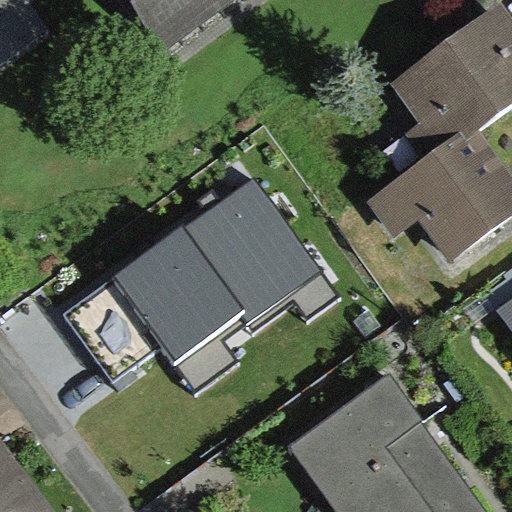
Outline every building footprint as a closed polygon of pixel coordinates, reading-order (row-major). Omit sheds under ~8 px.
[(0,0),(0,66),(41,36),(22,11),(15,2),(17,0),(0,0)] [(105,0),(154,66),(240,0),(105,0)] [(421,220),(450,258),(511,212),(511,177),(475,129),(511,101),(511,23),(499,6),(397,83),(426,122),(408,136),(425,160),(370,201),(397,237),(421,220)] [(249,324),(321,272),(253,179),(66,314),(114,381),(163,346),(174,361),(241,313),(249,324)] [(511,302),(501,310),(511,324),(511,302)] [(20,369),(53,369),(52,310),(20,311),(20,369)] [(485,511),(388,372),(285,443),(332,511),(485,511)] [(54,511),(0,439),(0,511),(54,511)]
